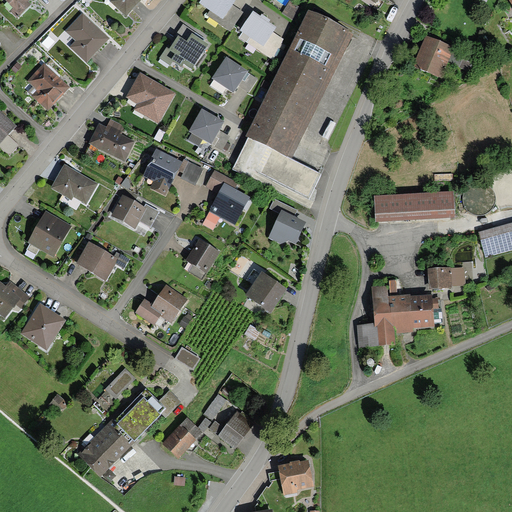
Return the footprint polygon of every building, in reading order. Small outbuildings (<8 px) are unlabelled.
[(4,0),(19,15),(28,6),(25,3),(28,0),(4,0)] [(124,15),(138,0),(113,0),(111,3),(124,15)] [(240,13),(219,0),(202,0),(198,7),(210,15),(208,18),(229,31),(240,13)] [(85,62),(105,41),(81,18),(66,33),(77,43),(71,49),(85,62)] [(287,163),(348,38),(307,18),(233,169),(304,204),(317,177),(287,163)] [(268,59),(281,41),(249,19),(238,34),(249,41),(247,45),(268,59)] [(188,71),(204,49),(188,38),(191,33),(182,27),(159,61),(167,66),(169,63),(180,70),(182,66),(188,71)] [(474,61),(425,42),(414,71),(438,80),(445,63),(469,72),(474,61)] [(231,94),(243,75),(224,63),(212,82),(231,94)] [(46,110),(65,90),(42,68),(28,82),(39,93),(34,98),(46,110)] [(158,122),(171,96),(138,79),(125,105),(158,122)] [(210,146),(221,126),(200,115),(189,134),(210,146)] [(0,116),(0,144),(9,153),(15,146),(5,137),(13,128),(0,116)] [(90,146),(121,163),(131,143),(117,136),(121,129),(110,123),(105,131),(100,128),(90,146)] [(182,167),(157,154),(146,177),(154,181),(151,188),(164,194),(176,171),(183,175),(182,178),(194,184),(200,171),(184,163),(182,167)] [(83,204),(93,187),(64,170),(53,190),(70,200),(72,197),(83,204)] [(232,226),(246,200),(231,192),(235,185),(215,174),(208,187),(221,194),(210,213),(232,226)] [(451,195),(374,200),(375,222),(452,218),(451,195)] [(143,211),(122,200),(113,218),(134,229),(138,221),(150,226),(157,213),(145,207),(143,211)] [(291,251),(302,226),(290,220),(294,211),(273,201),(269,209),(280,214),(268,240),(291,251)] [(47,216),(31,243),(52,255),(68,229),(47,216)] [(511,225),(477,235),(484,259),(511,251),(511,225)] [(216,255),(198,245),(187,265),(205,275),(216,255)] [(114,263),(88,248),(77,266),(104,281),(114,263)] [(237,255),(230,267),(239,273),(247,261),(237,255)] [(461,271),(428,273),(429,289),(462,287),(461,271)] [(246,298),(267,313),(283,291),(262,276),(246,298)] [(30,297),(10,281),(6,286),(0,281),(0,314),(5,318),(16,305),(21,309),(30,297)] [(170,323),(183,302),(164,290),(152,309),(144,304),(137,315),(152,325),(158,316),(170,323)] [(427,303),(427,301),(385,302),(385,290),(373,291),(374,331),(379,331),(379,346),(391,346),(391,334),(410,334),(410,329),(428,329),(428,310),(435,310),(435,303),(427,303)] [(60,326),(39,312),(24,335),(45,349),(60,326)] [(177,359),(193,369),(199,360),(182,350),(177,359)] [(134,382),(124,373),(106,391),(115,401),(134,382)] [(156,406),(145,394),(80,456),(101,478),(178,404),(168,394),(156,406)] [(50,406),(56,413),(64,406),(57,399),(50,406)] [(203,425),(235,448),(252,426),(216,399),(204,416),(208,419),(203,425)] [(183,422),(164,445),(178,457),(197,435),(183,422)] [(305,466),(279,470),(283,496),(294,494),(293,491),(309,488),(305,466)] [(184,475),(174,475),(174,484),(184,484),(184,475)]
